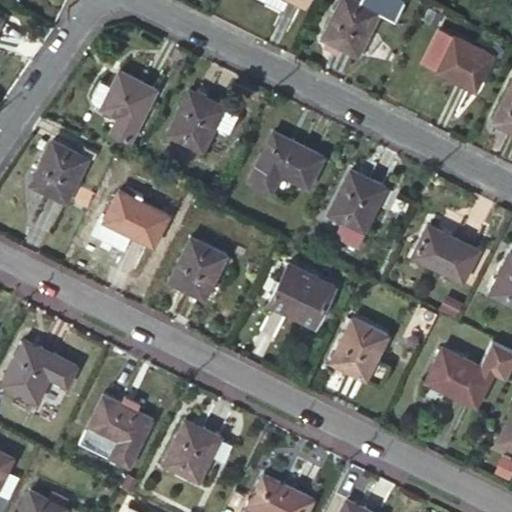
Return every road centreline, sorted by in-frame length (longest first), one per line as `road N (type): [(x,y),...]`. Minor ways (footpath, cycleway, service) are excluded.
road 1 (residential): [(0,256),(511,511)]
road 2 (residential): [(511,187),(135,0)]
road 3 (residential): [(102,0),(0,143)]
